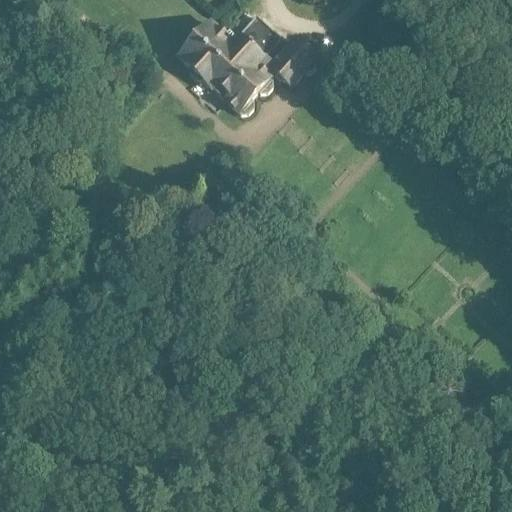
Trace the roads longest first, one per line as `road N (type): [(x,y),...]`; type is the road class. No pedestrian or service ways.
road 1 (track): [(0,323),(116,251),(201,163),(279,116),(325,67),(330,40),(286,25),(268,0)]
road 2 (track): [(228,0),(0,137)]
